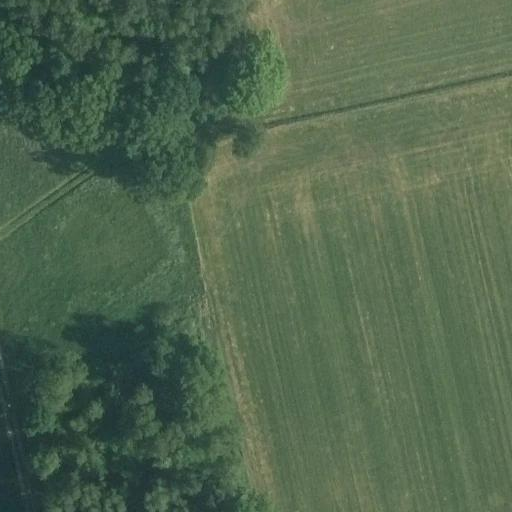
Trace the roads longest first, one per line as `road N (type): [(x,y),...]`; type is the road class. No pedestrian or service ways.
road 1 (track): [(0,242),(105,123)]
road 2 (track): [(32,511),(0,368)]
